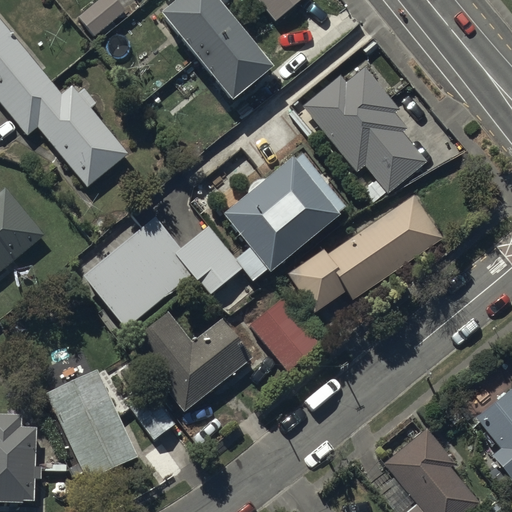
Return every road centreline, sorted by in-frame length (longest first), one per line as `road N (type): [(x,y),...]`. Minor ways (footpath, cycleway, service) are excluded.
road 1 (unclassified): [(210,511),(511,270)]
road 2 (tertiary): [(427,0),(511,102)]
